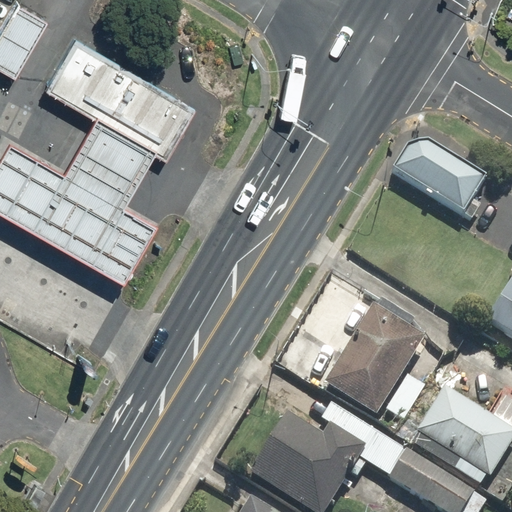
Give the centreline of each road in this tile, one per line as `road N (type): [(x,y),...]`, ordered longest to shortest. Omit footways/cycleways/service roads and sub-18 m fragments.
road 1 (primary): [(98,511),(389,39)]
road 2 (unknown): [(169,178),(99,312)]
road 3 (residential): [(511,116),(389,39)]
